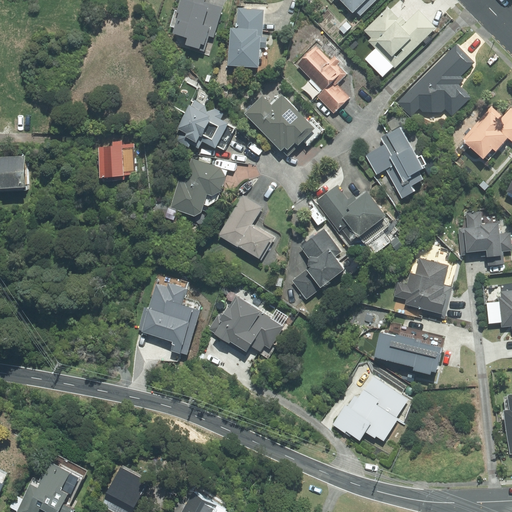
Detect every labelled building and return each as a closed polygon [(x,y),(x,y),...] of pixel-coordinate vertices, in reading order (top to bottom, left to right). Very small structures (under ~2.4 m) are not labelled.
[(217,37),(225,5),(203,0),(197,0),(197,2),(190,0),(180,0),(177,15),(180,15),(175,34),(191,38),(189,46),(208,50),(212,36),(217,37)] [(342,0),(353,11),(355,9),(360,15),(375,0),(342,0)] [(395,68),(437,27),(419,9),(405,23),(390,9),(389,9),(387,7),(364,30),(371,37),(368,40),(395,68)] [(262,34),(264,10),(238,8),(236,27),(232,26),(229,64),(260,66),(262,34)] [(345,34),(352,26),(347,21),(340,28),(345,34)] [(358,43),(353,38),(346,45),(351,50),(358,43)] [(457,44),(398,102),(412,116),(420,108),(421,109),(424,112),(443,112),(446,109),(453,116),(472,97),(460,84),(465,79),(462,76),(476,62),(457,44)] [(332,60),(318,47),(298,66),(325,92),(319,97),(335,113),(351,97),(338,84),(348,74),(339,64),(341,62),(336,56),(332,60)] [(263,94),(246,111),(288,155),(304,139),(303,139),(316,126),(283,92),(272,103),(263,94)] [(225,150),(236,128),(228,124),(229,122),(222,118),(224,113),(216,109),(207,111),(206,105),(194,99),(179,128),(182,130),(177,141),(189,146),(191,143),(200,148),(198,151),(206,155),(211,145),(216,147),(217,145),(225,150)] [(511,140),(511,108),(505,117),(493,106),(463,139),(484,158),(494,147),(497,150),(509,138),(511,140)] [(402,127),(389,134),(392,139),(386,142),(387,144),(368,155),(378,174),(388,169),(404,198),(416,191),(413,185),(425,179),(420,169),(425,167),(402,127)] [(125,177),(125,172),(137,171),(135,143),(99,145),(101,173),(115,173),(115,177),(125,177)] [(0,187),(30,186),(29,155),(0,156),(0,187)] [(221,188),(225,175),(220,165),(191,157),(184,181),(178,179),(170,207),(194,214),(201,210),(201,208),(209,211),(215,192),(221,188)] [(464,162),(459,157),(456,161),(460,166),(464,162)] [(489,185),(484,180),(480,184),(485,189),(489,185)] [(338,184),(318,200),(341,230),(344,228),(353,240),(388,213),(369,189),(357,197),(355,194),(350,199),(338,184)] [(219,234),(261,259),(275,236),(252,223),(262,206),(242,194),(219,234)] [(484,214),(467,214),(467,228),(462,228),(461,252),(490,253),(490,264),(505,264),(505,252),(511,251),(511,227),(503,228),(503,224),(483,224),(484,214)] [(336,256),(342,251),(325,228),(301,246),(314,264),(293,280),(307,298),(346,269),(336,256)] [(403,243),(397,236),(391,241),(396,248),(403,243)] [(451,265),(420,257),(416,274),(411,273),(409,283),(400,281),(396,297),(408,300),(407,304),(446,314),(453,287),(446,285),(451,265)] [(511,290),(499,292),(500,301),(488,302),(490,325),(502,324),(503,328),(511,327),(511,290)] [(288,327),(237,295),(222,318),(227,321),(217,335),(232,344),(234,341),(251,352),(254,347),(263,352),(266,347),(273,351),(288,327)] [(357,305),(354,325),(383,330),(386,309),(357,305)] [(435,375),(436,371),(440,372),(446,347),(424,342),(424,339),(401,333),(400,336),(384,332),(378,357),(417,367),(416,371),(435,375)] [(412,399),(375,376),(363,396),(355,391),(334,425),(342,430),(348,434),(349,432),(364,441),(369,432),(378,438),(379,436),(387,441),(412,399)] [(71,470),(53,460),(39,486),(34,483),(17,511),(41,511),(44,507),(52,511),(73,511),(76,508),(64,502),(69,492),(62,488),(71,470)] [(105,498),(132,511),(133,511),(150,480),(122,466),(105,498)] [(5,483),(0,480),(0,491),(2,488),(7,492),(11,486),(5,483)] [(224,511),(226,508),(194,490),(181,511),(224,511)]
